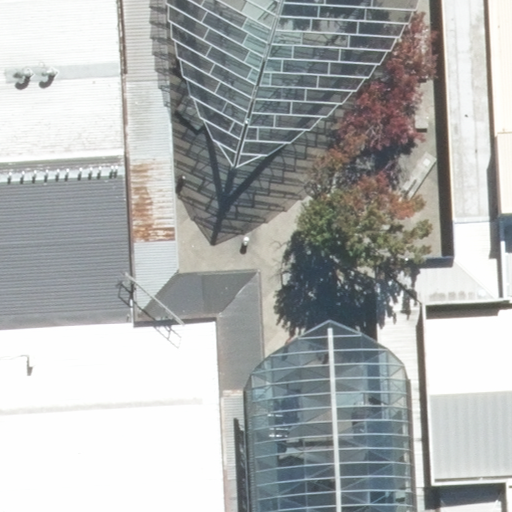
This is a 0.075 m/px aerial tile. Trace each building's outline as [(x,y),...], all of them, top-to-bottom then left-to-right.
[(0,0),(0,76),(123,68),(119,0),(0,0)] [(511,0),(477,0),(494,307),(511,306),(511,0)] [(0,158),(127,150),(123,68),(0,76),(0,158)] [(0,239),(129,232),(127,150),(0,158),(0,239)] [(0,323),(136,315),(129,232),(0,239),(0,323)] [(511,306),(494,307),(416,311),(425,488),(511,483),(511,306)] [(136,315),(0,323),(0,405),(224,393),(220,310),(136,315)] [(224,393),(0,405),(0,483),(228,471),(224,393)] [(230,511),(228,471),(0,483),(0,511),(230,511)] [(511,511),(511,483),(425,488),(426,511),(511,511)]
